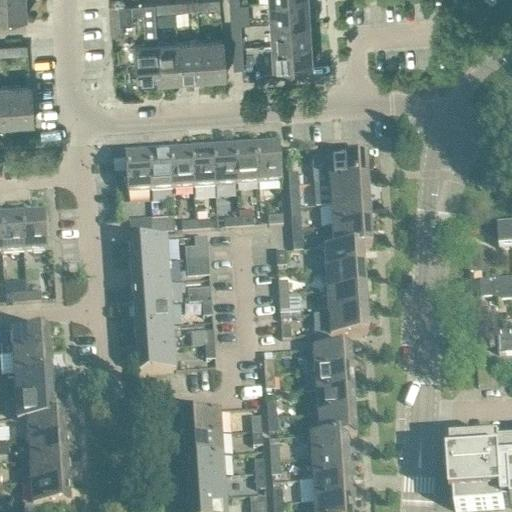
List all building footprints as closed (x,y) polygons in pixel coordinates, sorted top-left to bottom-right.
[(25,15),(24,0),(0,0),(0,18),(26,17),(26,15),(25,15)] [(202,0),(203,9),(220,8),(219,0),(202,0)] [(270,23),(307,21),(305,0),(293,0),(269,2),(270,23)] [(176,11),(183,11),(193,10),(192,1),(175,2),(176,11)] [(153,3),(154,13),(171,12),(170,2),(153,3)] [(143,4),(131,5),(132,14),(143,14),(144,25),(152,25),(155,24),(154,13),(153,3),(149,4),(143,4)] [(120,25),(132,24),(131,5),(118,6),(120,25)] [(230,26),(240,25),(239,9),(229,9),(230,26)] [(272,45),(309,43),(307,21),(270,23),(272,45)] [(135,44),(134,44),(137,83),(138,83),(138,82),(159,80),(156,43),(155,24),(152,25),(144,25),(145,44),(135,45),(135,44)] [(232,48),(241,47),(240,30),(231,31),(232,48)] [(223,77),(225,77),(222,38),(221,38),(221,39),(200,40),(202,77),(223,76),(223,77)] [(181,79),(202,77),(200,40),(178,42),(181,79)] [(159,80),(181,79),(178,42),(156,43),(159,80)] [(310,64),(309,43),(272,45),(273,66),(272,66),(273,67),(311,65),(311,63),(310,64)] [(4,55),(19,54),(21,54),(20,45),(3,46),(4,55)] [(233,69),(242,69),(243,69),(242,52),(232,53),(233,69)] [(32,122),(30,83),(29,83),(29,84),(8,86),(10,123),(31,121),(31,122),(32,122)] [(0,123),(10,123),(8,86),(0,86),(0,123)] [(257,187),(280,186),(277,148),(255,149),(257,187)] [(236,189),(257,187),(255,149),(233,151),(236,189)] [(317,165),(313,167),(314,181),(317,181),(318,188),(329,188),(367,185),(366,174),(371,174),(374,171),(373,162),(365,162),(357,163),(356,150),(326,152),(327,164),(317,165)] [(214,190),(236,189),(233,151),(211,152),(214,190)] [(146,157),(147,156),(146,152),(133,153),(133,157),(125,158),(127,196),(149,195),(146,157)] [(192,192),(214,190),(211,152),(190,154),(192,192)] [(171,193),(192,192),(190,154),(168,155),(171,193)] [(149,195),(171,193),(168,155),(147,156),(146,157),(149,195)] [(289,190),(298,190),(297,176),(288,176),(289,190)] [(330,209),(368,207),(367,185),(329,188),(330,209)] [(290,205),(299,204),(298,190),(289,190),(290,205)] [(332,231),(370,228),(368,207),(330,209),(332,231)] [(24,255),(45,254),(43,216),(21,217),(24,255)] [(0,229),(2,257),(24,255),(21,217),(0,218),(0,229)] [(268,228),(283,227),(282,218),(268,219),(268,228)] [(291,233),(301,233),(300,218),(291,219),(291,233)] [(238,230),(253,229),(252,220),(238,221),(238,230)] [(224,231),(238,230),(238,221),(224,222),(224,231)] [(130,238),(150,237),(152,237),(151,227),(152,227),(152,222),(129,223),(130,238)] [(195,233),(205,233),(210,232),(209,223),(195,224),(195,233)] [(181,235),(195,233),(195,224),(181,226),(181,235)] [(152,237),(167,236),(166,226),(152,227),(151,227),(152,237)] [(511,227),(498,229),(500,251),(511,249),(511,227)] [(371,250),(370,228),(332,231),(333,251),(333,252),(361,250),(362,251),(371,250)] [(292,247),(302,247),(301,233),(291,233),(292,247)] [(185,264),(208,262),(207,248),(206,240),(194,241),(194,250),(184,251),(185,264)] [(130,267),(168,265),(166,242),(128,245),(130,267)] [(363,271),(362,251),(361,250),(333,252),(333,251),(323,251),(325,274),(363,271)] [(487,251),(468,252),(470,275),(481,274),(480,259),(488,259),(487,251)] [(277,269),(286,268),(285,254),(276,255),(277,269)] [(186,281),(209,280),(208,262),(185,264),(186,281)] [(131,289),(169,287),(168,265),(130,267),(131,289)] [(327,295),(364,293),(363,271),(325,274),(327,295)] [(511,280),(480,283),(481,301),(495,301),(495,304),(511,302),(511,280)] [(279,299),(287,298),(287,284),(278,285),(279,299)] [(133,310),(171,308),(169,287),(131,289),(133,310)] [(201,306),(211,305),(210,291),(200,291),(187,292),(188,306),(201,306)] [(328,317),(366,314),(364,293),(327,295),(328,317)] [(27,305),(41,304),(40,295),(26,296),(27,305)] [(12,306),(27,305),(26,296),(11,297),(12,306)] [(279,313),(288,312),(287,298),(279,299),(279,313)] [(202,319),(211,319),(211,305),(201,306),(202,319)] [(134,332),(172,330),(171,308),(133,310),(134,332)] [(329,324),(314,325),(315,340),(330,339),(367,337),(366,314),(328,317),(329,324)] [(282,343),(291,342),(290,328),(281,328),(282,343)] [(136,354),(174,351),(172,330),(134,332),(136,354)] [(1,358),(50,355),(48,333),(10,335),(11,348),(0,349),(1,358)] [(511,333),(497,335),(498,336),(498,349),(499,357),(511,355),(511,333)] [(204,349),(214,348),(213,334),(203,334),(204,349)] [(498,336),(489,337),(490,350),(498,349),(498,336)] [(205,363),(215,362),(214,348),(204,349),(205,363)] [(314,376),(352,373),(350,350),(312,353),(314,376)] [(137,376),(175,373),(174,351),(136,354),(137,376)] [(51,377),(50,355),(1,358),(1,359),(12,358),(13,379),(51,377)] [(272,364),(263,364),(264,379),(273,379),(272,364)] [(315,397),(353,395),(352,373),(314,376),(315,397)] [(15,401),(53,398),(51,377),(13,379),(15,401)] [(265,393),(274,392),(273,379),(264,379),(265,393)] [(317,419),(355,416),(353,395),(315,397),(317,419)] [(16,423),(26,423),(26,422),(54,420),(54,418),(53,398),(15,401),(16,423)] [(267,422),(276,422),(275,407),(266,407),(267,422)] [(183,439),(221,437),(219,415),(182,417),(183,439)] [(356,438),(355,416),(317,419),(318,438),(346,438),(347,439),(356,438)] [(27,442),(65,440),(64,418),(54,418),(54,420),(26,422),(26,423),(27,442)] [(251,435),(261,434),(260,420),(251,421),(251,435)] [(268,436),(277,435),(276,422),(267,422),(268,436)] [(253,449),(262,448),(261,434),(251,435),(253,449)] [(185,461),(222,458),(221,437),(183,439),(185,461)] [(310,462),(348,460),(347,439),(346,438),(318,438),(309,439),(310,462)] [(29,464),(67,461),(65,440),(27,442),(29,464)] [(511,447),(500,448),(499,442),(451,445),(452,459),(448,459),(451,500),(455,500),(455,511),(483,511),(511,510),(511,447)] [(270,465),(280,464),(279,450),(269,450),(270,465)] [(186,482),(224,480),(222,458),(185,461),(186,482)] [(312,483),(350,481),(348,460),(310,462),(312,483)] [(30,485),(68,482),(67,461),(29,464),(30,485)] [(255,478),(264,477),(263,463),(254,464),(255,478)] [(271,479),(280,478),(280,464),(270,465),(271,479)] [(255,493),(265,492),(264,477),(255,478),(255,493)] [(188,504),(225,501),(224,480),(186,482),(188,504)] [(313,505),(351,503),(350,481),(312,483),(313,505)] [(24,511),(62,511),(62,506),(70,506),(68,482),(30,485),(32,507),(24,508),(24,511)] [(273,508),(282,507),(281,493),(272,493),(273,508)] [(226,511),(225,501),(188,504),(188,511),(226,511)] [(313,511),(351,511),(351,503),(313,505),(313,511)]
